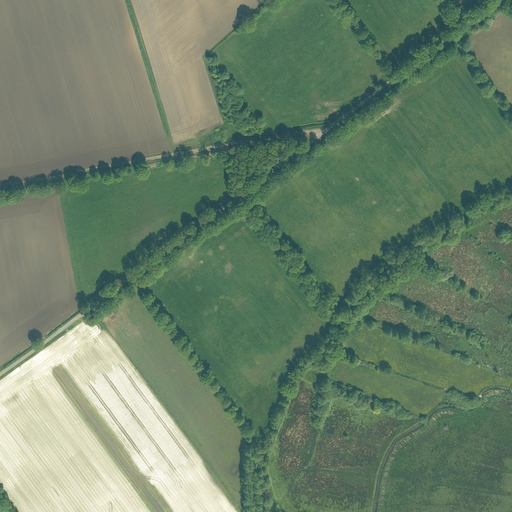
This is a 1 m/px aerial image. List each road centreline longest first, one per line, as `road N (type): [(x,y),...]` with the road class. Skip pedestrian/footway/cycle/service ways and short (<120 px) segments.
road 1 (unclassified): [(0,372),(499,0)]
road 2 (track): [(328,128),(0,189)]
road 3 (track): [(342,325),(242,193)]
